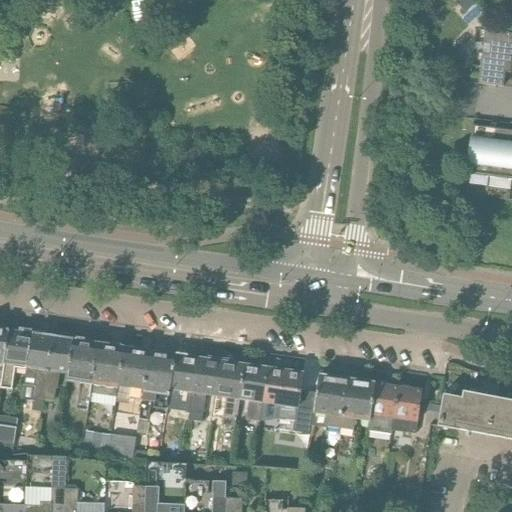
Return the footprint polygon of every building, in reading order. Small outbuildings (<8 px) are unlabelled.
[(16,0),(0,0),(0,16),(15,17),(16,0)] [(511,63),(511,34),(486,27),(488,14),(474,12),(472,27),(486,28),(483,45),(491,46),(489,57),(482,56),(478,84),(495,86),(495,84),(503,85),(504,80),(511,81),(511,80),(505,79),(506,73),(511,74),(511,63)] [(466,174),(489,177),(495,128),(472,125),(468,158),(466,174)] [(489,177),(511,180),(511,175),(511,130),(495,128),(489,177)] [(0,381),(1,381),(9,332),(0,331),(0,381)] [(16,370),(26,372),(31,336),(9,332),(1,381),(0,387),(0,398),(8,400),(10,381),(14,382),(16,370)] [(42,421),(42,415),(55,339),(31,336),(26,372),(24,387),(35,388),(31,420),(42,421)] [(55,339),(42,415),(52,417),(56,391),(57,391),(60,374),(67,375),(72,342),(55,339)] [(88,411),(90,395),(97,345),(72,342),(67,375),(66,383),(80,385),(76,410),(88,411)] [(90,395),(114,398),(121,349),(97,345),(90,395)] [(114,398),(140,402),(147,352),(121,349),(114,398)] [(153,407),(167,409),(174,356),(147,352),(140,402),(139,421),(148,423),(151,403),(153,403),(153,407)] [(174,356),(167,409),(180,411),(189,412),(197,360),(174,356)] [(206,397),(215,398),(220,363),(197,360),(189,412),(188,422),(201,424),(206,397)] [(235,429),(239,401),(244,367),(220,363),(215,398),(212,417),(223,418),(222,426),(235,429)] [(258,432),(262,405),(267,370),(244,367),(239,401),(248,403),(244,430),(258,432)] [(292,433),(310,435),(315,400),(299,398),(302,375),(267,370),(262,405),(279,407),(277,420),(294,423),(292,433)] [(334,472),(335,465),(347,381),(319,377),(315,400),(310,435),(312,435),(313,427),(326,429),(320,470),(334,472)] [(347,381),(335,465),(348,467),(349,460),(352,461),(358,421),(369,423),(374,385),(347,381)] [(391,436),(391,432),(398,388),(374,385),(369,423),(368,433),(391,436)] [(391,432),(416,435),(422,392),(398,388),(391,432)] [(511,511),(511,402),(463,393),(461,399),(443,395),(437,428),(454,431),(455,425),(511,435),(511,511)] [(0,443),(15,446),(18,423),(0,419),(0,443)] [(146,435),(148,423),(139,421),(138,434),(146,435)] [(110,435),(107,460),(132,461),(135,438),(110,435)] [(212,499),(226,499),(226,481),(213,480),(212,499)] [(144,511),(145,488),(132,487),(131,511),(144,511)] [(170,511),(171,506),(158,506),(159,488),(145,488),(144,511),(170,511)] [(64,511),(65,490),(51,490),(26,489),(25,508),(25,511),(24,511),(64,511)] [(406,511),(417,511),(421,490),(409,489),(406,511)] [(77,511),(78,491),(65,490),(64,511),(77,511)] [(225,511),(226,499),(212,499),(211,511),(225,511)] [(226,499),(225,511),(241,511),(242,500),(226,499)]
